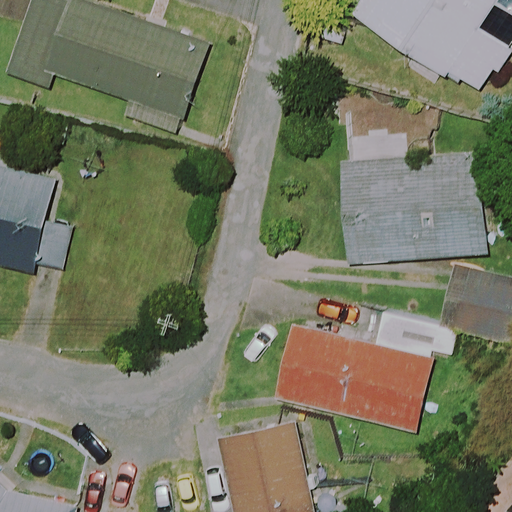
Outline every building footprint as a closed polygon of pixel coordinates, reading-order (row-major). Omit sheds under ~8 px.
[(197,39),(90,0),(34,0),(8,72),(52,87),(57,72),(132,99),(126,115),(182,135),(209,59),(192,53),(197,39)] [(511,0),(368,0),(359,15),(485,94),(511,50),(511,0)] [(498,148),(346,153),(350,260),(502,255),(498,148)] [(38,262),(63,268),(72,227),(48,221),(57,180),(0,166),(0,264),(36,273),(38,262)] [(511,274),(455,263),(442,324),(458,328),(510,339),(511,329),(511,274)] [(458,328),(442,324),(384,312),(378,339),(294,322),(278,400),(420,430),(436,354),(452,357),(458,328)] [(315,511),(298,422),(223,436),(237,511),(315,511)] [(8,486),(0,479),(0,511),(79,511),(81,501),(8,486)] [(511,511),(511,502),(503,511),(511,511)]
